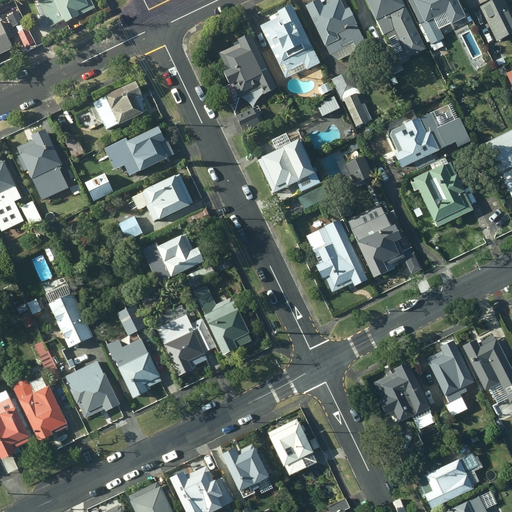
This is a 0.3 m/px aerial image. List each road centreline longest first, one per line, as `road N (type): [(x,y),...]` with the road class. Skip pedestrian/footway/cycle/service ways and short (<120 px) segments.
road 1 (residential): [(155,26),(317,367)]
road 2 (residential): [(317,367),(20,511)]
road 3 (residential): [(511,271),(317,367)]
road 4 (residential): [(0,103),(155,26)]
road 5 (residential): [(317,367),(387,511)]
